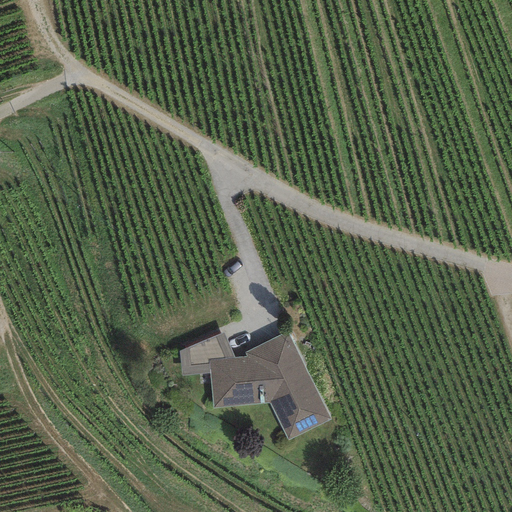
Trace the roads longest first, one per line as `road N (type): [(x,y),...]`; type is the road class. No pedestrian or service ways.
road 1 (track): [(511,269),(440,258),(251,177),(71,73),(41,0)]
road 2 (track): [(134,511),(24,393),(0,324)]
